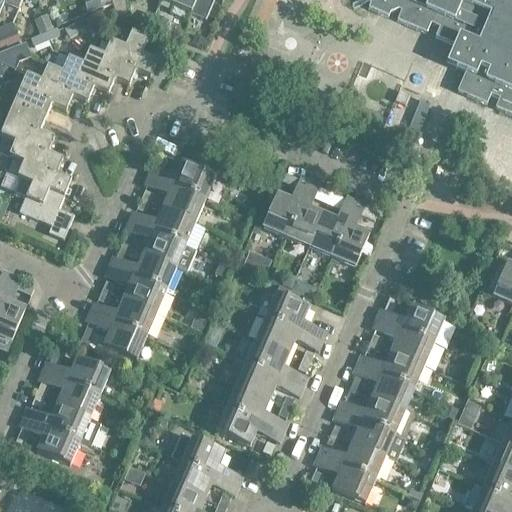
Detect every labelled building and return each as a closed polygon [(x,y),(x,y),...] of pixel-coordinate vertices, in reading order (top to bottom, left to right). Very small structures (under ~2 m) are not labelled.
[(0,0),(0,3),(3,5),(18,12),(22,0),(0,0)] [(161,0),(160,3),(190,16),(196,0),(161,0)] [(196,0),(190,16),(205,22),(214,0),(196,0)] [(511,0),(366,0),(369,7),(367,11),(387,19),(389,16),(397,12),(400,13),(396,23),(426,36),(430,26),(438,30),(434,39),(453,48),(464,52),(468,42),(477,46),(473,56),(482,60),(478,68),(469,64),(456,94),(486,107),(490,97),(498,101),(494,110),(511,117),(511,0)] [(64,15),(57,17),(60,24),(66,22),(64,15)] [(145,16),(141,25),(152,30),(156,20),(145,16)] [(74,26),(62,31),(67,39),(77,34),(74,26)] [(14,33),(0,39),(0,50),(5,48),(6,50),(18,44),(14,33)] [(149,80),(156,64),(152,62),(158,47),(131,35),(124,50),(117,66),(135,74),(149,80)] [(194,38),(191,46),(202,51),(205,43),(194,38)] [(101,43),(96,55),(103,58),(96,75),(114,82),(128,88),(135,74),(117,66),(124,50),(110,43),(108,46),(101,43)] [(103,58),(89,52),(82,67),(75,83),(93,91),(107,97),(114,82),(96,75),(103,58)] [(59,56),(52,71),(61,75),(54,91),(72,99),(86,105),(93,91),(75,83),(82,67),(68,60),(59,56)] [(33,100),(50,107),(65,114),(72,99),(54,91),(61,75),(52,71),(47,69),(40,83),(33,100)] [(40,83),(26,77),(13,107),(45,121),(50,107),(33,100),(40,83)] [(416,139),(434,147),(448,113),(430,106),(416,139)] [(13,107),(0,136),(0,137),(14,144),(21,128),(39,135),(45,121),(13,107)] [(8,159),(12,161),(23,165),(30,149),(47,156),(53,141),(39,135),(21,128),(14,144),(8,159)] [(6,175),(20,181),(31,186),(38,169),(55,177),(62,162),(47,156),(30,149),(23,165),(12,161),(6,175)] [(181,165),(175,179),(162,174),(167,160),(160,157),(154,170),(151,169),(147,178),(204,202),(214,180),(181,165)] [(31,186),(20,181),(14,195),(25,200),(42,207),(48,192),(64,199),(70,183),(55,177),(38,169),(31,186)] [(285,177),(282,185),(295,191),(299,183),(285,177)] [(142,188),(167,199),(161,211),(194,225),(204,202),(147,178),(142,188)] [(310,183),(300,179),(299,183),(295,191),(290,203),(276,197),(262,230),(286,240),(310,183)] [(322,217),(309,212),(320,187),(310,183),(286,240),(308,250),(322,217)] [(25,200),(18,216),(51,229),(48,237),(63,243),(73,219),(58,213),(64,199),(48,192),(42,207),(25,200)] [(355,203),(346,199),(335,223),(322,217),(308,250),(331,260),(355,203)] [(331,260),(354,270),(368,237),(355,231),(365,207),(355,203),(331,260)] [(161,211),(156,225),(131,214),(127,224),(185,248),(194,225),(161,211)] [(364,219),(374,223),(377,216),(368,212),(364,219)] [(127,224),(123,234),(147,244),(142,257),(175,271),(183,274),(193,251),(185,248),(127,224)] [(142,257),(136,270),(112,260),(108,269),(165,294),(175,271),(142,257)] [(261,261),(255,275),(264,279),(270,265),(261,261)] [(511,268),(507,266),(492,299),(511,307),(511,268)] [(123,303),(155,317),(165,294),(108,269),(104,279),(128,290),(123,303)] [(0,303),(11,278),(2,274),(0,277),(0,303)] [(11,278),(0,303),(0,350),(7,353),(24,312),(11,306),(21,282),(11,278)] [(290,292),(300,297),(303,291),(300,285),(294,282),(290,292)] [(265,320),(322,345),(326,335),(302,325),(308,311),(295,305),(298,297),(278,289),(265,320)] [(123,303),(117,316),(92,305),(88,315),(146,339),(155,317),(123,303)] [(433,346),(443,323),(410,309),(404,323),(379,312),(375,322),(433,346)] [(88,315),(84,325),(109,335),(103,349),(136,363),(146,339),(88,315)] [(288,357),(293,344),(318,355),(322,345),(265,320),(255,343),(288,357)] [(371,332),(395,342),(390,355),(423,369),(433,346),(375,322),(371,332)] [(373,337),(369,346),(377,350),(381,340),(373,337)] [(235,358),(234,361),(245,366),(303,391),(307,381),(282,370),(288,357),(255,343),(246,363),(235,358)] [(369,346),(365,356),(373,359),(377,350),(369,346)] [(99,398),(108,376),(75,362),(70,375),(56,370),(62,356),(54,353),(48,366),(45,365),(41,374),(99,398)] [(470,355),(467,361),(478,366),(482,355),(476,353),(470,355)] [(384,368),(360,358),(356,367),(413,392),(423,369),(390,355),(384,368)] [(234,361),(233,364),(244,369),(235,388),(268,403),(274,390),(298,400),(303,391),(245,366),(234,361)] [(355,379),(350,392),(357,395),(359,392),(366,395),(370,393),(373,386),(376,388),(370,401),(403,415),(413,392),(356,367),(352,377),(355,379)] [(41,374),(37,384),(61,395),(56,407),(89,421),(99,398),(41,374)] [(283,436),(287,427),(263,416),(268,403),(235,388),(225,412),(283,436)] [(357,395),(350,392),(346,401),(353,404),(357,395)] [(153,401),(150,408),(158,412),(161,404),(153,401)] [(365,414),(340,404),(336,413),(394,437),(403,415),(370,401),(365,414)] [(100,426),(89,421),(56,407),(50,421),(26,411),(22,420),(79,444),(90,449),(100,426)] [(446,408),(442,418),(453,422),(457,412),(452,410),(446,408)] [(225,412),(215,435),(248,449),(254,435),(279,446),(283,436),(225,412)] [(332,423),(356,433),(351,446),(384,460),(394,437),(336,413),(332,423)] [(35,437),(42,440),(36,454),(69,468),(79,444),(22,420),(18,430),(21,431),(17,440),(25,443),(27,438),(33,441),(35,437)] [(511,449),(511,422),(502,445),(511,449)] [(334,428),(330,438),(337,441),(341,431),(334,428)] [(400,454),(423,464),(434,441),(411,431),(400,454)] [(140,434),(136,445),(146,449),(149,443),(146,436),(140,434)] [(239,489),(242,480),(218,470),(224,456),(180,437),(170,460),(181,464),(239,489)] [(337,441),(330,438),(326,447),(333,450),(337,441)] [(262,455),(270,458),(274,448),(266,445),(262,455)] [(511,476),(511,449),(502,445),(492,468),(511,476)] [(345,460),(321,449),(317,459),(374,483),(376,479),(384,460),(351,446),(345,460)] [(120,448),(116,458),(125,462),(130,452),(120,448)] [(331,493),(364,507),(374,483),(317,459),(313,469),(337,479),(331,493)] [(171,487),(204,502),(210,489),(234,499),(239,489),(181,464),(171,487)] [(482,491),(511,503),(511,476),(492,468),(482,491)] [(437,473),(433,483),(440,486),(444,476),(437,473)] [(314,474),(310,484),(318,487),(322,478),(314,474)] [(376,479),(374,483),(389,490),(392,482),(381,478),(380,481),(376,479)] [(171,487),(161,511),(164,511),(199,511),(204,502),(171,487)] [(410,491),(407,497),(419,502),(422,496),(410,491)] [(472,511),(511,511),(511,503),(482,491),(472,511)] [(221,498),(217,507),(225,510),(229,501),(221,498)] [(408,500),(407,503),(409,509),(413,510),(416,503),(408,500)]
